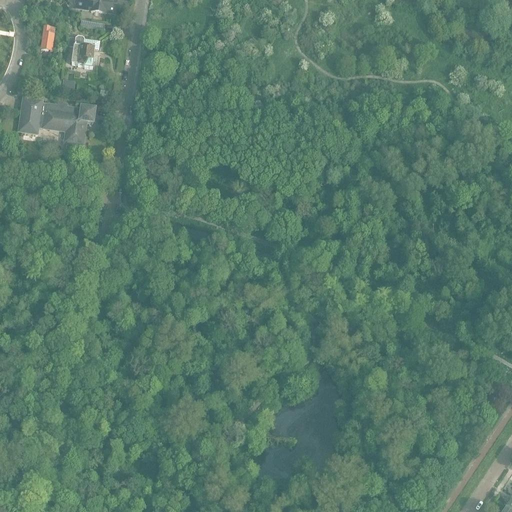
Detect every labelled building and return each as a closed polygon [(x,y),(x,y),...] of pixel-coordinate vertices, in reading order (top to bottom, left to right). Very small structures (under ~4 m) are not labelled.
[(115,15),(117,0),(114,0),(74,0),(74,4),(76,6),(75,10),(90,12),(108,15),(108,14),(115,15)] [(81,21),(80,27),(103,31),(104,26),(81,21)] [(49,35),(50,28),(44,28),(40,51),(51,52),(54,36),(49,35)] [(92,63),(94,51),(98,51),(99,43),(84,41),(82,39),(78,38),(75,40),(70,39),(69,48),(74,48),(72,62),(68,62),(68,66),(77,67),(77,68),(84,69),(84,70),(92,71),(93,63),(92,63)] [(64,80),(62,89),(74,91),(76,82),(64,80)] [(42,102),(23,100),(18,133),(37,136),(38,129),(42,129),(42,130),(65,133),(64,144),(69,144),(68,148),(69,150),(70,151),(71,152),(73,152),(75,152),(76,151),(77,149),(78,146),(83,146),(86,123),(93,124),(95,110),(81,108),(81,111),(45,106),(41,106),(42,102)]
